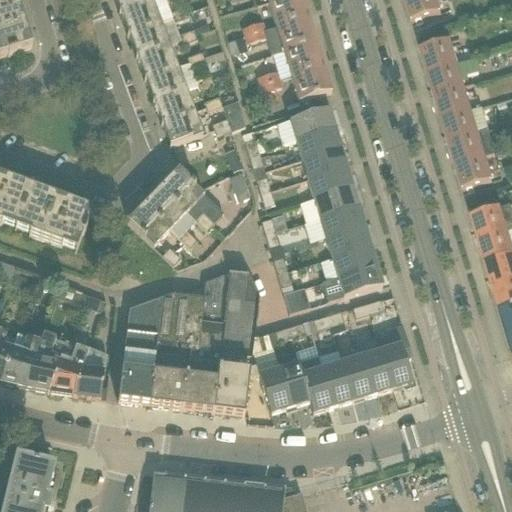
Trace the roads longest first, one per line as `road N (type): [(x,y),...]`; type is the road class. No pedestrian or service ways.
road 1 (tertiary): [(476,416),(349,0)]
road 2 (residential): [(476,416),(369,451),(312,459),(131,446)]
road 3 (residential): [(0,165),(78,194),(111,191),(145,157),(90,0)]
road 4 (residential): [(32,0),(57,84),(0,100)]
road 5 (residential): [(131,446),(0,416)]
